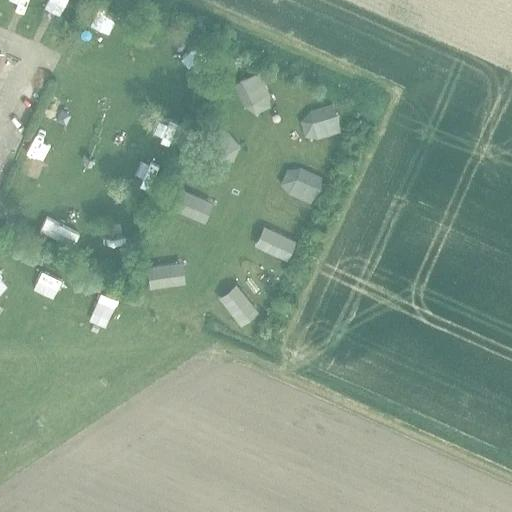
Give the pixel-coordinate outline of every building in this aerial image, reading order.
[(92,0),(87,11),(101,19),(110,0),(92,0)] [(17,153),(32,156),(39,124),(25,121),(17,153)] [(110,222),(99,227),(108,245),(118,239),(110,222)] [(41,282),(62,290),(70,270),(50,262),(41,282)] [(0,280),(9,286),(15,275),(2,269),(0,273),(0,280)]
